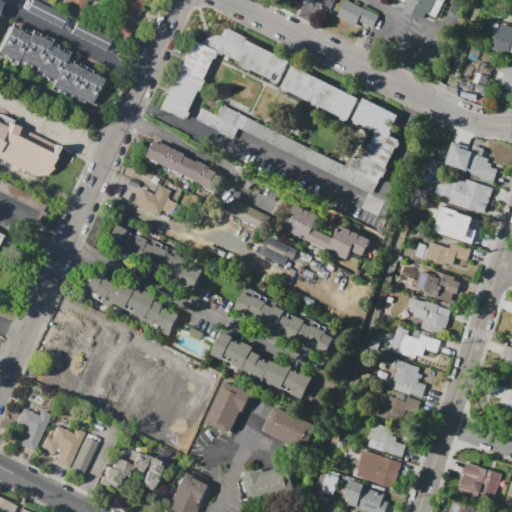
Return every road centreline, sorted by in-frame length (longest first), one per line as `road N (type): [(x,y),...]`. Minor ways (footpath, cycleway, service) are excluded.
road 1 (residential): [(0,389),(179,0)]
road 2 (residential): [(511,123),(457,115),(233,0)]
road 3 (residential): [(418,511),(511,228)]
